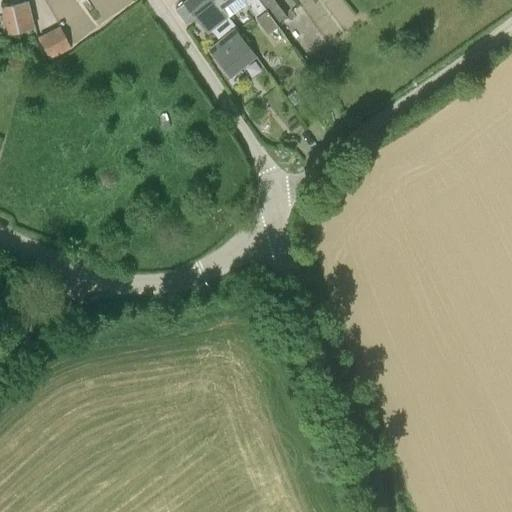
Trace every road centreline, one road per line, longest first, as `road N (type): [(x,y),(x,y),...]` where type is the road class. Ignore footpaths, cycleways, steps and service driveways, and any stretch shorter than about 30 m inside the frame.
road 1 (unclassified): [(391,511),(288,262),(277,212)]
road 2 (unclassified): [(0,236),(90,276),(143,286),(234,256),(277,212)]
road 3 (unclassified): [(511,25),(357,136),(277,212)]
road 4 (unclassified): [(277,212),(267,169),(156,0)]
